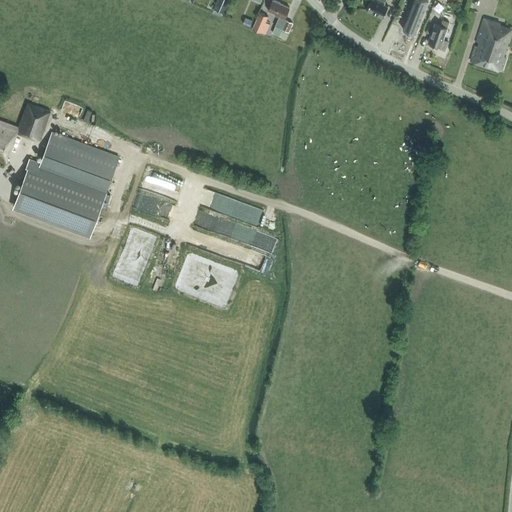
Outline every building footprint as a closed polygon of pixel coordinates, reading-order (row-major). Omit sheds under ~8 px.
[(228,0),(217,0),(214,8),(224,12),(228,0)] [(289,31),(293,22),(285,18),(290,7),(273,0),(269,10),(276,13),(275,15),(279,16),(275,25),(289,31)] [(388,5),(384,4),(386,0),(371,0),(367,9),(383,17),(388,5)] [(413,0),(402,27),(414,33),(428,0),(413,0)] [(260,12),(253,29),(261,33),(262,32),(266,22),(269,16),(260,12)] [(253,20),(245,17),(242,23),(250,26),(253,20)] [(475,45),(471,61),(502,70),(506,57),(503,56),(507,46),(493,42),(499,24),(499,22),(484,18),(477,41),(480,42),(479,46),(475,45)] [(446,48),(449,40),(450,41),(454,32),(447,29),(448,27),(450,22),(443,19),(441,25),(435,23),(428,42),(446,48)] [(19,127),(0,120),(0,160),(6,163),(17,132),(40,140),(50,111),(28,103),(19,127)] [(28,168),(15,206),(92,234),(119,159),(52,134),(41,162),(30,158),(26,167),(29,168),(28,168)] [(228,203),(225,215),(258,223),(261,211),(228,203)]
